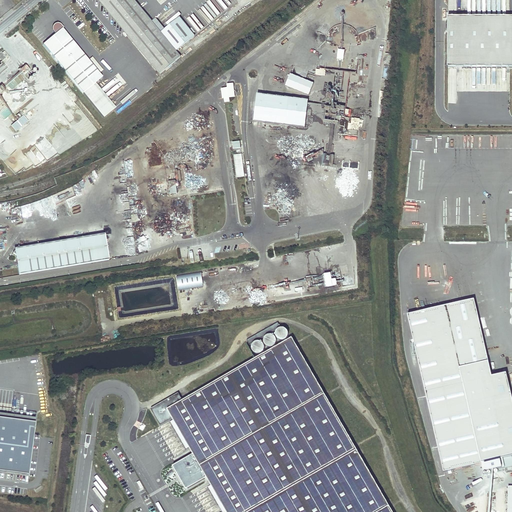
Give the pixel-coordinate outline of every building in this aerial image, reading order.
[(161,33),(133,0),(98,0),(159,74),(180,57),(176,51),(194,36),(179,18),(161,33)] [(511,16),(448,16),(448,67),(511,66),(511,16)] [(102,77),(62,29),(63,28),(61,25),(60,24),(59,24),(59,23),(58,23),(57,23),(56,23),(55,24),(54,24),(54,25),(53,25),(53,26),(53,27),(52,27),(52,28),(52,29),(53,30),(53,31),(56,34),(43,44),(83,93),(92,85),(93,85),(102,77)] [(352,52),(337,50),(336,58),(342,59),(341,64),(351,65),(352,52)] [(0,52),(0,65),(2,64),(1,63),(6,59),(7,60),(10,58),(5,51),(3,53),(1,51),(0,52)] [(315,85),(314,85),(313,85),(313,84),(290,75),(286,86),(310,96),(312,92),(310,91),(311,89),(313,89),(315,85)] [(93,85),(92,85),(83,93),(103,118),(113,110),(93,85)] [(8,87),(6,90),(12,96),(14,94),(8,87)] [(254,122),(305,127),(308,99),(256,95),(254,122)] [(23,116),(11,126),(15,131),(27,121),(23,116)] [(349,118),(345,118),(340,117),(339,122),(338,134),(342,134),(350,135),(357,136),(358,131),(348,130),(349,118)] [(242,154),(238,154),(234,155),(237,177),(244,176),(242,154)] [(322,164),(333,165),(333,156),(323,155),(322,164)] [(175,181),(172,181),(168,182),(170,194),(177,194),(175,181)] [(19,274),(108,260),(104,235),(22,248),(18,246),(14,254),(17,255),(16,257),(19,274)] [(178,290),(203,286),(201,272),(176,276),(178,290)] [(322,288),(337,285),(336,279),(332,280),(331,274),(306,278),(308,288),(322,285),(322,288)] [(408,318),(445,474),(511,460),(511,399),(507,377),(492,381),(475,303),(408,318)] [(392,511),(292,338),(183,401),(178,393),(151,409),(161,426),(173,419),(192,452),(194,454),(173,466),(186,490),(207,478),(208,480),(226,511),(392,511)] [(0,471),(28,475),(35,423),(0,418),(0,471)]
